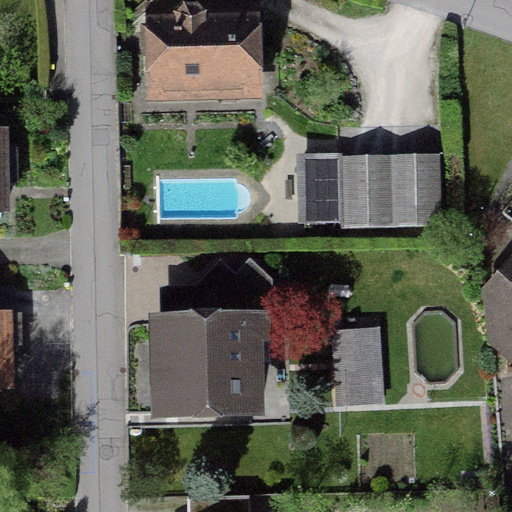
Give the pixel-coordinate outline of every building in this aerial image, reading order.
[(141,58),(155,58),(156,94),(246,92),(244,17),(197,18),(193,12),(185,9),(179,12),(175,18),(155,19),(155,30),(140,30),(141,58)] [(0,156),(0,173),(12,173),(12,156),(0,156)] [(437,157),(299,162),(301,222),(339,221),(339,231),(439,228),(437,157)] [(161,327),(163,416),(246,413),(244,338),(264,338),(262,281),(247,267),(233,282),(218,267),(204,283),(205,326),(161,327)] [(511,270),(510,269),(483,299),(488,341),(511,362),(511,270)] [(0,390),(3,390),(1,346),(16,346),(15,317),(0,317),(0,390)] [(334,384),(336,410),(376,407),(373,374),(367,375),(364,334),(331,337),(334,384)]
